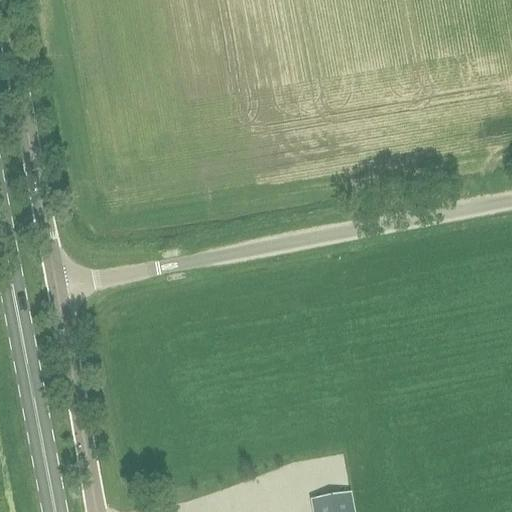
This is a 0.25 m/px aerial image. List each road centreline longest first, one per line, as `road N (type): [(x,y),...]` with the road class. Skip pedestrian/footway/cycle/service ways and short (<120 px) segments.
road 1 (unclassified): [(511,201),(56,287)]
road 2 (unclassified): [(56,287),(1,0)]
road 3 (primary): [(54,511),(0,227)]
road 4 (unclassified): [(98,511),(56,287)]
